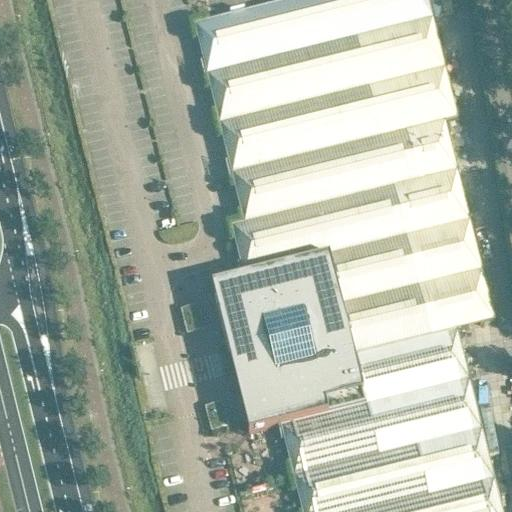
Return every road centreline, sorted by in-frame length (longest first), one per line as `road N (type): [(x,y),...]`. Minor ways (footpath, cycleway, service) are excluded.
road 1 (primary): [(75,511),(23,297)]
road 2 (unclassified): [(511,157),(488,0)]
road 3 (primary): [(0,380),(31,511)]
